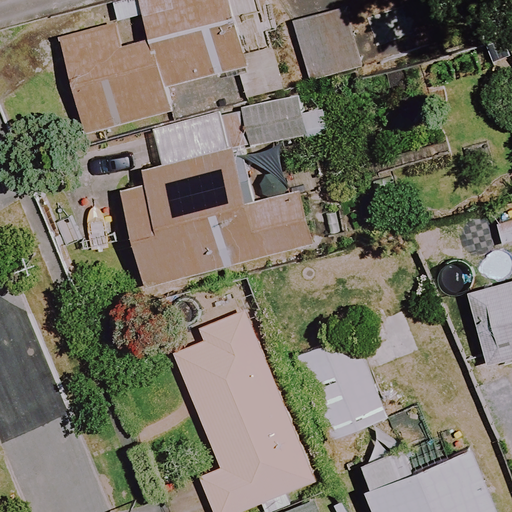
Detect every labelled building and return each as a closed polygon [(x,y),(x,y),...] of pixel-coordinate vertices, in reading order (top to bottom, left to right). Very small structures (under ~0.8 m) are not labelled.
[(369,68),(355,8),(292,23),(306,83),(369,68)] [(242,68),(229,20),(121,48),(114,22),(58,37),(82,133),(175,109),(169,87),(242,68)] [(152,125),(161,163),(139,169),(143,183),(118,189),(145,286),(306,241),(286,168),(314,161),(293,88),(224,106),(152,125)] [(511,280),(449,297),(459,335),(472,331),(482,368),(511,359),(511,280)] [(313,482),(240,306),(194,325),(198,333),(157,350),(172,384),(181,380),(218,469),(198,477),(212,511),(240,511),(258,505),(261,511),(273,511),(291,505),(286,493),(313,482)] [(385,419),(351,333),(293,357),(327,442),(385,419)] [(494,511),(470,446),(408,470),(399,445),(354,462),(373,511),(494,511)]
